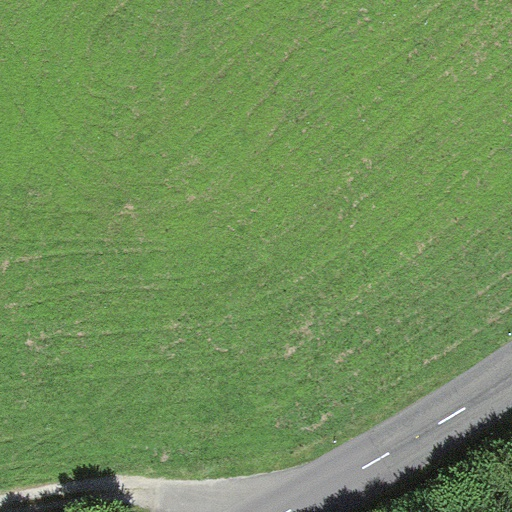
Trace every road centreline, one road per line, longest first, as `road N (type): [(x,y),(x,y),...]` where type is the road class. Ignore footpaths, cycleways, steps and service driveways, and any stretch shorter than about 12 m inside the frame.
road 1 (tertiary): [(511,378),(288,511)]
road 2 (track): [(0,509),(155,492),(226,511)]
